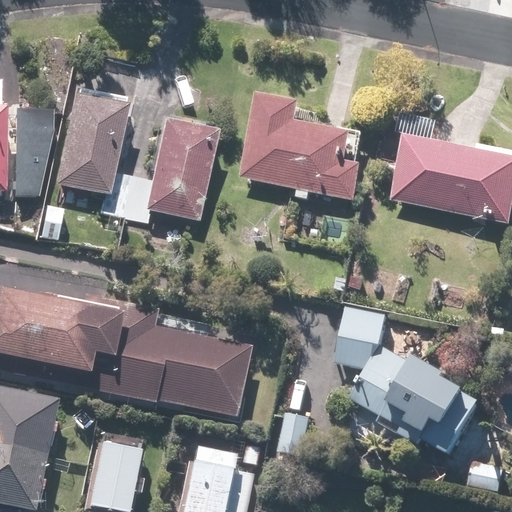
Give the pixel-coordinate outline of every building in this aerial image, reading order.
[(0,198),(38,200),(53,116),(1,114),(2,82),(0,82),(0,198)] [(300,106),(259,98),(242,182),(353,204),(360,168),(341,164),(346,136),(296,126),(300,106)] [(120,113),(68,104),(54,188),(99,196),(95,219),(147,226),(149,214),(197,223),(214,134),(161,124),(150,180),(110,174),(120,113)] [(511,200),(511,162),(400,138),(386,202),(506,228),(511,200)] [(0,374),(233,422),(248,350),(153,330),(155,312),(116,309),(115,315),(0,291),(0,374)] [(483,404),(383,342),(386,316),(343,310),(335,367),(365,371),(349,397),(449,459),(483,404)] [(33,511),(55,403),(0,391),(0,507),(21,511),(33,511)] [(126,511),(136,453),(95,447),(85,511),(126,511)] [(226,471),(229,456),(189,448),(176,511),(243,511),(250,475),(226,471)] [(502,465),(469,463),(467,494),(499,496),(502,465)]
